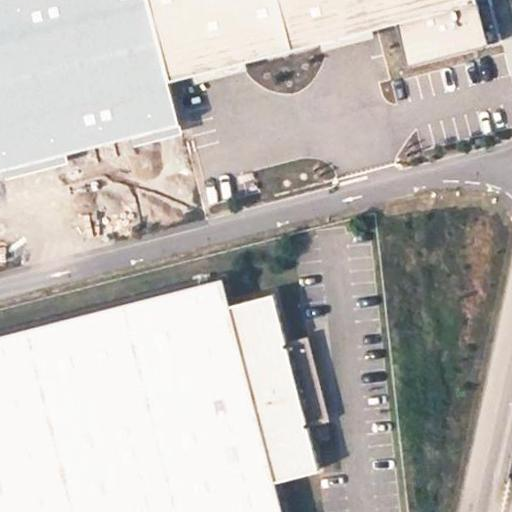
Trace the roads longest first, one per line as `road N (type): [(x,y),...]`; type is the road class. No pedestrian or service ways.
road 1 (residential): [(511,167),(378,190),(0,291)]
road 2 (residential): [(475,511),(511,341)]
